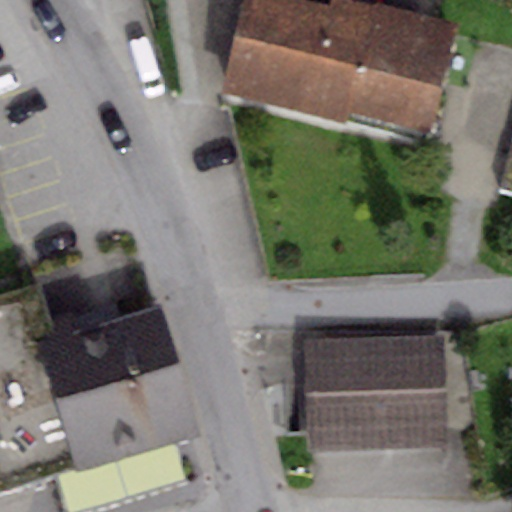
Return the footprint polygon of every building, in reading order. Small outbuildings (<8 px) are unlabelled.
[(339,141),(342,127),(370,21),(330,11),(327,22),(250,2),(221,110),(339,141)] [(456,37),(371,15),(370,21),(342,127),(427,149),(456,37)] [(511,148),(499,196),(511,198),(511,148)] [(48,306),(0,322),(0,508),(190,449),(155,328),(124,334),(116,312),(55,328),(48,306)] [(448,339),(303,341),(304,397),(305,446),(449,443),(448,339)]
